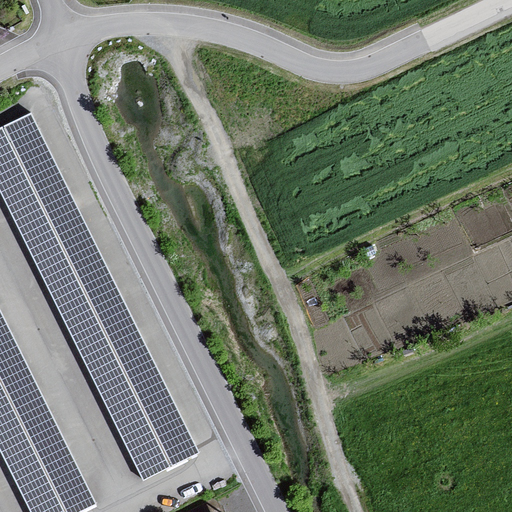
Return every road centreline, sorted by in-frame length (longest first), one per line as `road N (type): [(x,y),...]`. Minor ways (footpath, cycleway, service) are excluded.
road 1 (residential): [(511,7),(214,149),(180,148),(95,7)]
road 2 (track): [(180,148),(354,511)]
